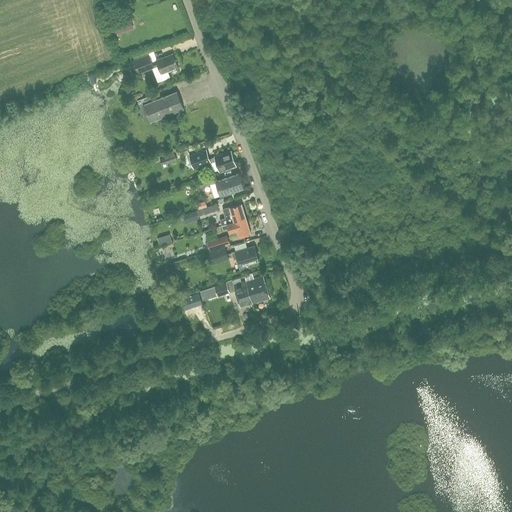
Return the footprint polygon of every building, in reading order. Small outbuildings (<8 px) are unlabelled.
[(120,33),(116,24),(110,26),(113,36),(120,33)] [(158,65),(164,80),(170,78),(167,71),(178,67),(172,53),(156,60),(152,62),(149,54),(133,60),(138,73),(158,65)] [(192,92),(182,95),(184,103),(204,98),(200,84),(190,87),(192,92)] [(183,108),(177,91),(161,97),(159,91),(154,94),(154,93),(137,101),(140,108),(137,110),(142,119),(144,118),(148,116),(150,121),(183,108)] [(173,150),(164,154),(167,163),(177,160),(175,154),(173,150)] [(235,165),(231,151),(209,159),(206,151),(190,156),(194,168),(216,161),(219,170),(235,165)] [(214,182),(211,184),(215,197),(229,192),(244,187),(239,173),(224,179),(218,181),(214,182)] [(214,182),(212,176),(199,181),(201,187),(211,184),(214,182)] [(220,219),(222,225),(246,217),(241,202),(222,208),(225,217),(220,219)] [(219,210),(217,204),(196,210),(198,216),(219,210)] [(199,218),(198,216),(196,210),(188,213),(191,221),(199,218)] [(216,213),(203,215),(205,224),(218,221),(216,213)] [(250,232),(246,217),(222,225),(223,230),(228,228),(229,233),(237,230),(239,236),(250,232)] [(159,247),(171,243),(168,236),(156,240),(159,247)] [(214,249),(232,244),(230,238),(213,243),(214,249)] [(239,266),(259,260),(254,246),(232,252),(234,259),(237,258),(239,266)] [(209,266),(229,259),(225,247),(205,253),(209,266)] [(178,263),(167,266),(169,273),(180,269),(178,263)] [(270,297),(263,275),(245,281),(248,291),(252,290),(254,296),(250,298),(252,303),(270,297)] [(230,292),(228,287),(226,281),(215,285),(216,290),(218,296),(230,292)] [(254,296),(252,290),(248,291),(245,281),(233,285),(240,307),(252,303),(250,298),(254,296)] [(215,285),(200,290),(203,299),(204,300),(218,296),(216,290),(215,285)]
